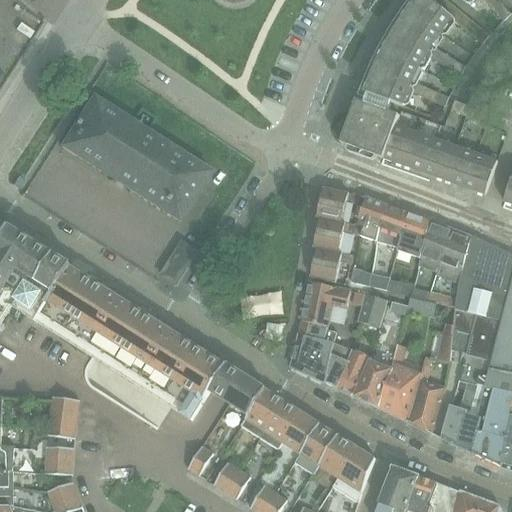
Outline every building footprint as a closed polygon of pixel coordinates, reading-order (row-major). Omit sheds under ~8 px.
[(375,72),(366,94),(404,108),(409,93),(445,109),(447,104),(449,99),(413,84),(420,70),(427,57),(460,77),(463,73),(466,68),(433,48),(441,36),(453,21),(483,45),(490,37),(445,0),(418,0),(409,12),(396,32),(385,51),(375,72)] [(511,0),(461,0),(466,5),(467,5),(471,0),(483,0),(503,22),(504,23),(508,19),(511,15),(497,0),(511,0)] [(93,97),(61,148),(179,223),(211,173),(93,97)] [(357,102),(353,114),(342,145),(384,160),(396,126),(400,117),(357,102)] [(455,102),(451,111),(465,118),(469,108),(455,102)] [(484,114),(469,108),(465,118),(480,124),(484,114)] [(416,133),(396,126),(384,160),(404,167),(416,133)] [(436,141),(416,133),(404,167),(424,175),(436,141)] [(456,148),(436,141),(424,175),(444,182),(456,148)] [(30,142),(18,161),(32,170),(45,151),(30,142)] [(477,155),(456,148),(444,182),(465,189),(477,155)] [(498,163),(477,155),(465,189),(486,197),(498,163)] [(324,189),(322,202),(318,219),(342,223),(344,224),(347,203),(358,206),(361,197),(353,194),(353,195),(324,189)] [(387,207),(367,199),(358,221),(365,224),(361,237),(376,243),(379,229),(387,207)] [(407,214),(387,207),(379,229),(376,243),(397,251),(400,241),(407,214)] [(430,222),(407,214),(400,241),(397,251),(407,255),(415,258),(421,260),(430,222)] [(342,223),(318,219),(318,220),(321,220),(315,250),(318,250),(339,254),(344,233),(354,235),(356,226),(344,224),(342,223)] [(452,231),(430,222),(421,260),(419,272),(423,274),(422,277),(435,281),(436,277),(438,272),(452,231)] [(10,228),(0,243),(0,315),(7,305),(37,324),(41,317),(163,394),(186,409),(182,416),(192,422),(211,393),(214,395),(214,393),(212,392),(228,367),(230,369),(231,367),(227,365),(226,367),(72,269),(73,267),(55,255),(55,256),(10,228)] [(471,238),(452,231),(438,272),(436,277),(459,286),(460,280),(471,238)] [(511,283),(511,257),(471,238),(460,280),(459,286),(455,309),(455,311),(502,323),(511,283)] [(161,276),(162,277),(177,286),(198,253),(182,244),(161,276)] [(318,250),(311,279),(335,285),(340,263),(351,265),(353,257),(339,254),(318,250)] [(352,285),(361,287),(363,273),(355,272),(352,285)] [(390,280),(371,276),(369,289),(387,292),(390,280)] [(415,288),(391,282),(389,292),(411,298),(412,298),(414,291),(415,288)] [(511,283),(502,323),(491,371),(511,375),(511,283)] [(311,284),(303,323),(329,330),(333,308),(347,311),(351,293),(331,289),(311,284)] [(431,294),(414,291),(412,298),(429,302),(431,294)] [(431,293),(431,294),(429,302),(437,304),(441,305),(449,306),(451,298),(431,293)] [(366,297),(356,294),(353,306),(363,309),(366,297)] [(388,303),(366,297),(363,309),(358,324),(380,330),(388,303)] [(437,304),(429,302),(412,298),(411,298),(408,309),(407,313),(434,320),(437,304)] [(408,309),(393,305),(391,314),(406,317),(407,313),(408,309)] [(455,311),(454,327),(453,332),(462,334),(460,341),(470,344),(459,382),(467,384),(486,388),(478,418),(481,419),(477,433),(479,433),(473,456),(503,469),(511,426),(511,375),(491,371),(502,323),(455,311)] [(329,330),(303,323),(292,368),(326,385),(331,357),(333,345),(335,345),(337,335),(328,333),(329,330)] [(454,327),(446,326),(438,361),(450,365),(453,339),(453,332),(454,327)] [(335,345),(333,345),(331,357),(326,385),(338,390),(349,363),(350,363),(354,353),(335,345)] [(408,350),(398,346),(392,370),(391,369),(379,409),(408,423),(422,376),(401,368),(408,350)] [(370,360),(354,353),(350,363),(349,363),(338,390),(355,398),(370,362),(370,360)] [(427,358),(422,376),(408,423),(432,436),(433,435),(438,416),(445,390),(428,384),(432,371),(430,370),(433,360),(427,358)] [(391,369),(370,362),(355,398),(379,409),(391,369)] [(222,400),(229,404),(249,417),(242,428),(266,390),(240,374),(231,367),(230,369),(228,367),(212,392),(214,393),(214,395),(222,400)] [(486,388),(467,384),(465,392),(476,394),(471,414),(467,413),(457,448),(473,456),(479,433),(477,433),(481,419),(478,418),(486,388)] [(267,390),(266,390),(242,428),(261,440),(284,402),(267,391),(267,390)] [(476,394),(465,392),(461,410),(451,407),(447,422),(442,440),(457,448),(467,413),(471,414),(476,394)] [(54,399),(52,412),(78,416),(80,402),(54,399)] [(302,414),(284,402),(261,440),(279,451),(283,444),(302,414)] [(78,416),(52,412),(50,424),(77,427),(78,416)] [(320,425),(302,414),(283,444),(301,456),(320,425)] [(77,427),(50,424),(49,437),(75,441),(77,427)] [(339,437),(320,425),(301,456),(320,468),(339,437)] [(511,426),(503,469),(511,471),(511,426)] [(357,448),(339,437),(320,468),(339,480),(357,448)] [(188,471),(200,478),(214,456),(203,448),(188,471)] [(376,461),(357,448),(339,480),(333,488),(359,504),(362,495),(376,461)] [(48,449),(47,463),(73,464),(74,450),(48,449)] [(2,451),(0,450),(0,473),(13,473),(15,450),(2,451)] [(73,464),(47,463),(46,476),(73,477),(73,464)] [(214,487),(226,494),(240,472),(229,465),(214,487)] [(377,511),(393,511),(394,511),(395,511),(412,511),(408,510),(420,479),(394,470),(377,511)] [(251,479),(240,472),(226,494),(237,502),(251,479)] [(0,489),(13,490),(13,473),(0,473),(0,489)] [(420,479),(408,510),(412,511),(434,511),(436,509),(429,507),(438,485),(420,479)] [(78,497),(74,484),(49,493),(53,506),(78,497)] [(457,511),(462,494),(438,485),(429,507),(436,509),(434,511),(457,511)] [(251,510),(253,511),(265,511),(276,495),(265,488),(251,510)] [(13,509),(13,490),(0,489),(0,508),(11,508),(11,509),(13,509)] [(501,511),(498,508),(462,494),(457,511),(501,511)] [(281,511),(288,502),(276,495),(265,511),(281,511)] [(76,511),(83,510),(78,497),(53,506),(55,511),(76,511)]
